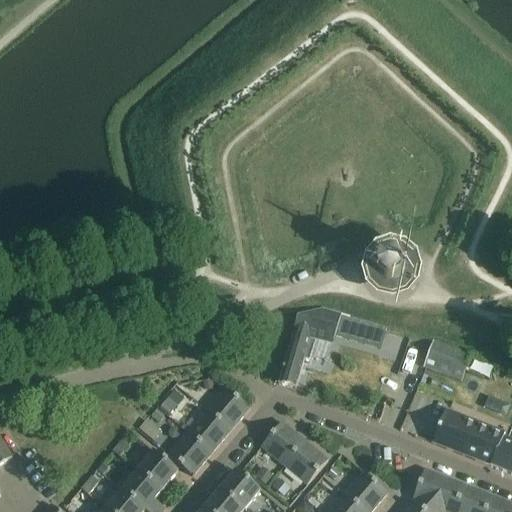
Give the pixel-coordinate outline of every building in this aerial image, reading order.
[(376,276),(373,276),(374,280),(376,284),(378,287),(381,290),(385,292),(389,293),(392,294),(396,293),(400,292),(404,290),(407,287),(409,284),(411,281),(412,277),(412,273),(411,269),(410,265),(408,262),(405,259),(402,257),(398,255),(394,254),(390,255),(386,256),(382,257),(379,260),(377,263),(375,266),(378,267),(376,276)] [(297,320),(278,386),(295,391),(304,361),(310,363),(315,343),(330,347),(333,337),(379,351),(385,329),(355,320),(349,318),(343,317),(322,311),(297,320)] [(434,343),(425,367),(462,380),(464,373),(470,356),(434,343)] [(203,383),(205,390),(213,389),(212,381),(203,383)] [(206,413),(230,434),(249,411),(225,390),(206,413)] [(168,400),(159,409),(168,417),(176,407),(168,400)] [(157,411),(151,418),(158,425),(165,417),(157,411)] [(511,443),(503,439),(504,436),(445,412),(432,446),(511,477),(511,443)] [(230,434),(206,413),(187,435),(211,456),(230,434)] [(147,421),(139,430),(154,443),(162,434),(147,421)] [(284,469),(305,445),(282,426),(261,450),(284,469)] [(211,456),(187,435),(168,458),(192,479),(211,456)] [(0,467),(12,460),(0,440),(0,467)] [(131,446),(124,441),(113,453),(120,459),(131,446)] [(305,445),(284,469),(307,489),(328,464),(305,445)] [(137,474),(161,494),(177,474),(154,454),(137,474)] [(103,466),(98,471),(103,476),(108,470),(103,466)] [(272,477),(262,469),(256,477),(265,485),(272,477)] [(333,480),(338,474),(332,469),(327,475),(333,480)] [(437,511),(445,511),(456,484),(424,472),(412,502),(413,502),(437,511)] [(236,473),(220,493),(242,511),(243,511),(260,493),(236,473)] [(154,502),(161,494),(137,474),(121,493),(142,511),(164,511),(154,502)] [(363,475),(343,497),(360,511),(373,511),(387,495),(363,475)] [(99,484),(92,478),(81,491),(88,497),(99,484)] [(283,497),(289,490),(279,481),(273,488),(283,497)] [(456,484),(445,511),(481,511),(488,497),(456,484)] [(142,511),(121,493),(106,511),(142,511)] [(242,511),(220,493),(204,511),(242,511)] [(360,511),(343,497),(330,511),(360,511)] [(511,511),(511,506),(488,497),(481,511),(511,511)] [(304,501),(295,511),(297,511),(311,511),(314,509),(304,501)] [(437,511),(413,502),(404,511),(437,511)]
